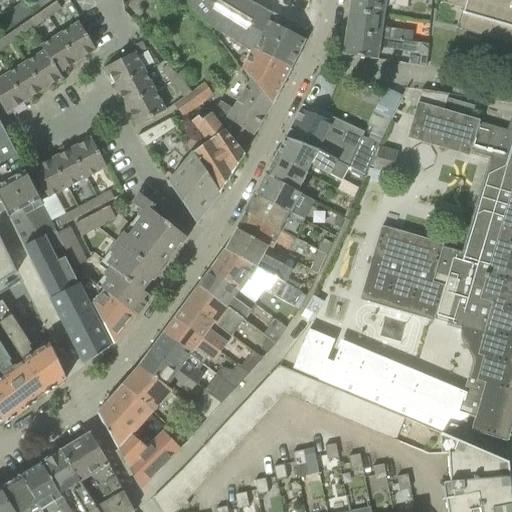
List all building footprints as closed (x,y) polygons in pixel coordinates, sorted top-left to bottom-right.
[(33,0),(27,8),(33,13),(34,14),(53,0),(33,0)] [(291,68),(305,41),(298,37),(301,31),(245,0),(185,0),(204,23),(238,44),(250,52),(252,49),(270,59),(271,58),(291,68)] [(406,9),(407,0),(350,0),(349,12),(382,17),(383,6),(406,9)] [(462,9),(456,29),(511,45),(511,0),(443,0),(443,3),(462,9)] [(40,14),(46,22),(62,10),(56,2),(40,14)] [(413,33),(402,31),(380,28),(382,17),(349,12),(346,34),(412,44),(412,41),(413,33)] [(40,14),(24,25),(29,33),(46,22),(40,14)] [(96,51),(79,23),(60,35),(79,65),(79,64),(78,62),(96,51)] [(24,25),(7,36),(13,44),(29,33),(24,25)] [(410,54),(408,63),(426,66),(429,43),(412,41),(412,44),(346,34),(343,49),(349,56),(389,61),(391,51),(410,54)] [(77,63),(78,65),(79,65),(60,35),(41,47),(44,52),(45,51),(59,74),(77,63)] [(0,53),(13,44),(7,36),(0,41),(0,53)] [(145,43),(144,41),(133,46),(134,48),(136,51),(137,54),(138,54),(148,48),(145,43)] [(242,68),(251,80),(272,105),(291,68),(271,58),(270,59),(252,49),(250,52),(242,68)] [(62,79),(59,74),(45,51),(44,52),(26,63),(45,93),(46,93),(44,90),(62,79)] [(145,74),(133,53),(103,69),(104,70),(107,69),(116,87),(114,89),(145,74)] [(26,63),(8,74),(27,104),(26,102),(43,91),(45,93),(26,63)] [(180,79),(168,66),(161,72),(172,85),(180,79)] [(0,78),(0,121),(9,116),(7,113),(25,102),(26,105),(27,104),(8,74),(0,78)] [(155,93),(145,74),(114,89),(114,90),(117,88),(126,107),(124,108),(155,93)] [(192,93),(180,79),(172,85),(183,98),(192,93)] [(272,105),(251,80),(244,90),(231,110),(220,102),(211,114),(210,115),(238,148),(248,133),(253,136),(272,105)] [(192,92),(203,105),(214,98),(205,84),(192,92)] [(443,434),(454,427),(467,418),(467,417),(475,419),(471,431),(507,442),(511,424),(511,307),(510,307),(511,300),(511,116),(507,132),(478,123),(478,122),(443,111),(448,96),(449,96),(449,95),(421,91),(409,137),(469,157),(471,154),(490,160),(462,254),(442,248),(443,245),(382,228),(361,301),(434,321),(434,319),(447,323),(446,327),(460,331),(471,366),(463,396),(340,345),(333,361),(326,358),(333,342),(308,331),(292,370),(443,434)] [(203,105),(192,92),(192,93),(183,98),(174,105),(179,111),(184,108),(189,115),(203,105)] [(164,112),(155,93),(124,108),(124,109),(127,108),(137,126),(164,112)] [(301,107),(285,140),(321,153),(350,167),(349,168),(365,176),(379,146),(362,138),(361,141),(344,133),(342,140),(326,133),(332,123),(315,116),(316,113),(301,107)] [(184,119),(189,115),(184,108),(179,111),(184,119)] [(238,148),(210,115),(202,121),(199,117),(192,123),(200,134),(211,143),(232,175),(244,156),(238,148)] [(138,137),(146,148),(176,128),(169,119),(138,137)] [(0,201),(2,204),(8,218),(32,205),(35,212),(43,208),(25,172),(0,124),(0,201)] [(219,195),(232,175),(211,143),(200,134),(186,144),(192,153),(219,195)] [(71,147),(87,178),(106,168),(91,139),(72,149),(71,147)] [(285,140),(275,158),(304,173),(304,172),(308,165),(342,183),(349,168),(350,167),(321,153),(285,140)] [(68,188),(87,178),(71,147),(70,147),(71,150),(53,159),(52,157),(68,188)] [(373,170),(393,176),(400,153),(379,147),(373,170)] [(192,153),(169,183),(168,183),(196,224),(219,195),(192,153)] [(48,198),(68,188),(52,157),(51,157),(52,160),(34,169),(32,167),(31,167),(48,198)] [(304,173),(275,158),(265,177),(296,193),(296,192),(299,187),(302,189),(304,185),(301,183),(306,174),(304,172),(304,173)] [(265,177),(254,198),(300,221),(300,220),(304,222),(314,202),(296,192),(296,193),(265,177)] [(110,192),(98,198),(102,206),(114,200),(110,192)] [(149,202),(140,195),(132,204),(141,211),(131,225),(170,256),(179,244),(181,246),(187,239),(157,216),(161,210),(150,201),(149,202)] [(102,206),(98,198),(78,208),(82,216),(102,206)] [(295,233),(300,221),(254,198),(244,217),(293,242),(294,240),(297,234),(295,233)] [(109,207),(75,225),(82,237),(115,220),(109,207)] [(78,208),(51,223),(55,231),(57,235),(65,231),(63,226),(82,216),(78,208)] [(272,249),(275,242),(296,253),(298,249),(303,252),(306,246),(294,240),(293,242),(244,217),(235,232),(266,249),(268,247),(272,249)] [(334,226),(339,229),(340,229),(344,220),(343,219),(339,217),(334,226)] [(170,256),(131,225),(117,243),(158,275),(163,269),(161,268),(170,256)] [(65,231),(57,235),(77,271),(89,265),(69,229),(65,231)] [(266,249),(235,232),(225,252),(274,281),(283,286),(284,284),(291,271),(263,256),(266,249)] [(57,262),(52,251),(44,237),(38,240),(24,247),(51,300),(84,366),(110,348),(65,258),(57,262)] [(332,244),(323,239),(317,253),(325,257),(332,244)] [(0,240),(0,282),(16,273),(0,240)] [(158,275),(117,243),(103,260),(143,291),(151,280),(153,282),(158,275)] [(248,280),(266,290),(265,292),(298,309),(306,297),(284,284),(283,286),(274,281),(225,252),(209,273),(252,305),(254,303),(239,292),(248,280)] [(318,275),(325,257),(317,253),(309,271),(318,275)] [(151,298),(143,291),(103,260),(99,266),(107,273),(97,286),(96,287),(101,291),(135,319),(151,298)] [(243,322),(244,321),(251,312),(248,310),(252,305),(209,273),(198,288),(243,322)] [(113,345),(135,319),(101,291),(96,287),(97,286),(83,276),(80,280),(113,345)] [(233,337),(232,337),(243,322),(198,288),(186,304),(232,339),(233,337)] [(302,316),(313,321),(321,305),(311,299),(302,316)] [(31,346),(5,303),(3,301),(0,303),(0,321),(26,362),(25,362),(46,395),(66,380),(49,344),(32,352),(29,347),(31,346)] [(228,344),(232,339),(186,304),(175,320),(221,354),(228,345),(228,344)] [(215,362),(221,354),(175,320),(163,335),(202,365),(208,357),(215,362)] [(275,320),(264,335),(268,339),(276,344),(279,341),(283,335),(286,329),(275,320)] [(151,351),(196,386),(203,376),(198,372),(203,366),(202,365),(163,335),(151,351)] [(267,355),(276,344),(268,339),(260,350),(267,355)] [(11,360),(0,343),(0,369),(4,376),(25,410),(46,395),(25,362),(14,369),(9,361),(11,360)] [(190,394),(196,386),(151,351),(140,367),(167,387),(171,381),(190,394)] [(241,368),(249,374),(263,359),(253,352),(241,368)] [(235,390),(249,374),(241,368),(237,365),(232,371),(221,369),(216,376),(235,390)] [(154,412),(156,409),(172,391),(167,387),(140,367),(125,383),(154,412)] [(405,419),(372,405),(368,404),(281,367),(278,367),(183,469),(169,483),(181,495),(187,501),(285,395),(396,441),(405,419)] [(0,415),(6,425),(25,410),(4,376),(0,369),(0,415)] [(206,391),(222,404),(235,390),(216,376),(205,390),(206,391)] [(132,436),(153,413),(154,412),(125,383),(101,411),(100,418),(120,453),(134,437),(132,436)] [(209,417),(210,418),(222,404),(206,391),(192,407),(207,419),(209,417)] [(194,435),(202,426),(195,419),(187,429),(180,437),(187,443),(194,435)] [(149,450),(129,470),(140,489),(142,490),(185,445),(169,429),(149,450)] [(97,511),(133,511),(134,511),(109,464),(90,434),(61,451),(97,511)] [(120,453),(129,470),(149,450),(134,437),(120,453)] [(503,479),(501,461),(458,442),(453,453),(448,453),(448,469),(450,484),(501,480),(503,479)] [(336,445),(325,447),(327,461),(338,459),(336,445)] [(97,511),(61,451),(40,464),(59,496),(60,495),(70,489),(83,511),(97,511)] [(293,453),(295,463),(296,467),(307,465),(304,451),(293,453)] [(349,457),(350,464),(352,471),(363,469),(360,455),(349,457)] [(39,510),(39,511),(71,511),(60,495),(59,496),(40,464),(19,477),(39,510)] [(274,467),(276,477),(276,481),(287,479),(285,465),(274,467)] [(373,467),(375,476),(376,481),(387,479),(384,465),(373,467)] [(397,477),(398,484),(400,492),(410,489),(408,475),(397,477)] [(39,511),(39,510),(19,477),(0,488),(0,496),(10,511),(39,511)] [(254,481),(257,495),(268,493),(265,479),(254,481)] [(511,511),(511,499),(511,492),(510,490),(509,489),(507,488),(506,488),(505,488),(503,488),(501,480),(450,484),(451,498),(445,499),(447,509),(447,511),(511,511)] [(153,499),(159,509),(181,495),(169,483),(153,499)] [(235,495),(238,508),(238,509),(249,507),(246,493),(235,495)] [(181,495),(159,509),(161,511),(177,511),(189,505),(187,501),(181,495)] [(10,511),(0,496),(0,511),(10,511)]
